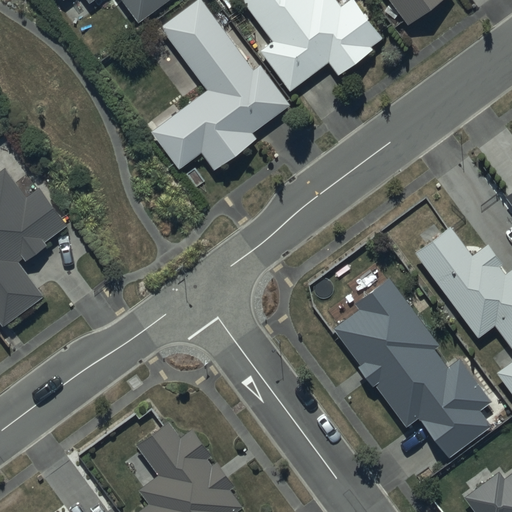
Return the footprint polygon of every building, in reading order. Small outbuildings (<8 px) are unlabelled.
[(124,0),(135,15),(157,0),(124,0)] [(207,0),(188,0),(161,20),(206,83),(150,123),(179,162),(201,146),(213,163),(256,132),(252,127),(290,99),(261,58),(253,63),(207,0)] [(247,0),(273,35),(260,44),(290,85),(329,56),(337,68),(371,43),(370,41),(383,31),(380,27),(384,25),(365,0),(247,0)] [(394,0),(407,17),(430,0),(394,0)] [(0,318),(2,320),(43,290),(18,255),(22,252),(23,253),(45,236),(44,234),(66,219),(39,183),(26,192),(4,162),(0,164),(0,318)] [(451,219),(414,246),(479,332),(496,319),(511,340),(511,353),(496,364),(511,385),(511,259),(503,266),(499,260),(503,257),(488,236),(471,248),(451,219)] [(359,304),(334,323),(359,357),(357,358),(372,379),(375,377),(406,420),(419,411),(448,450),(490,419),(479,403),(491,394),(459,352),(448,361),(435,344),(440,340),(389,271),(353,297),(359,304)] [(146,497),(131,508),(133,511),(239,511),(236,507),(243,501),(228,481),(233,478),(217,456),(212,459),(208,453),(212,450),(193,422),(180,432),(168,415),(135,438),(158,469),(137,484),(146,497)] [(500,466),(465,490),(480,511),(511,511),(511,466),(504,472),(500,466)]
